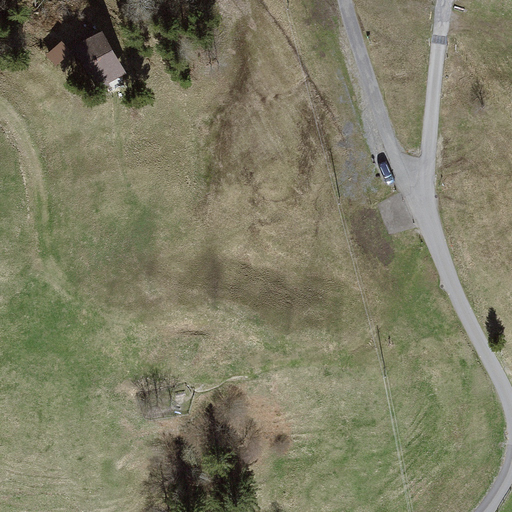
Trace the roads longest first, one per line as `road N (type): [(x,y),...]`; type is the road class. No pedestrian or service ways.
road 1 (unclassified): [(511,411),(362,59),(351,0)]
road 2 (track): [(448,0),(422,202)]
